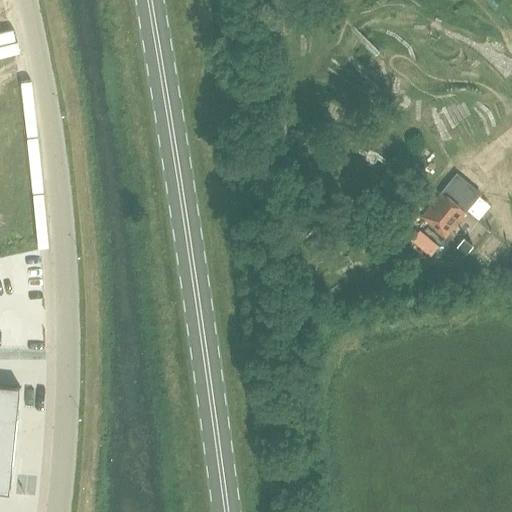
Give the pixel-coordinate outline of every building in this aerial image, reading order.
[(474,167),(486,150),(477,143),(465,160),(474,167)] [(511,190),(511,153),(494,178),(511,190)] [(448,235),(465,213),(440,193),(421,217),(441,234),(443,231),(448,235)] [(420,231),(412,240),(431,256),(439,246),(420,231)] [(0,492),(11,494),(13,463),(14,463),(18,418),(18,417),(21,387),(0,385),(0,492)]
